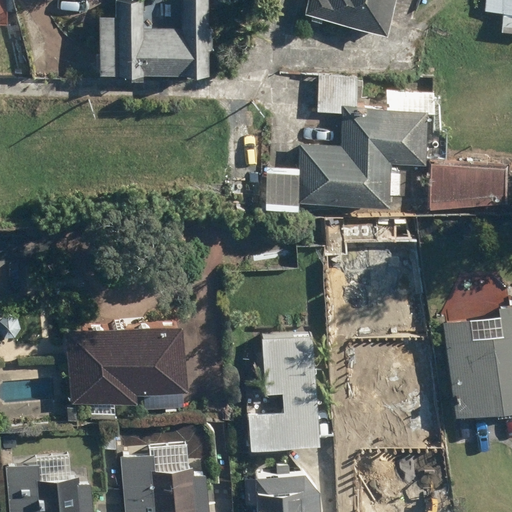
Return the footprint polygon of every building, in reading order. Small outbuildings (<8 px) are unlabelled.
[(118,0),(119,9),(105,9),(104,65),(215,66),(215,0),(187,0),(187,20),(146,20),(146,0),(118,0)] [(311,0),(310,7),(393,22),(397,0),(311,0)] [(511,0),(487,0),(488,5),(504,6),(503,27),(511,27),(511,0)] [(346,135),(305,134),(304,161),(269,160),(268,201),(303,202),(303,192),(394,195),(394,188),(405,189),(406,164),(396,164),(396,149),(432,150),(433,96),(353,94),(354,70),(322,69),(321,106),(347,106),(346,135)] [(461,201),(509,186),(511,159),(434,154),(431,199),(461,201)] [(504,308),(448,316),(459,406),(511,399),(511,298),(503,299),(504,308)] [(121,388),(143,387),(145,408),(185,405),(183,372),(192,371),(189,315),(72,323),(77,391),(94,390),(95,411),(122,409),(121,388)] [(323,433),(317,326),(265,329),(268,380),(287,379),(288,399),(255,401),(257,437),(323,433)] [(410,501),(448,497),(438,408),(346,419),(353,485),(408,478),(410,501)] [(214,511),(211,464),(194,465),(192,440),(123,445),(128,511),(214,511)] [(86,474),(86,468),(75,468),(74,445),(40,446),(41,459),(12,460),(14,511),(99,511),(98,473),(86,474)] [(325,511),(326,484),(314,465),(262,465),(261,511),(325,511)]
